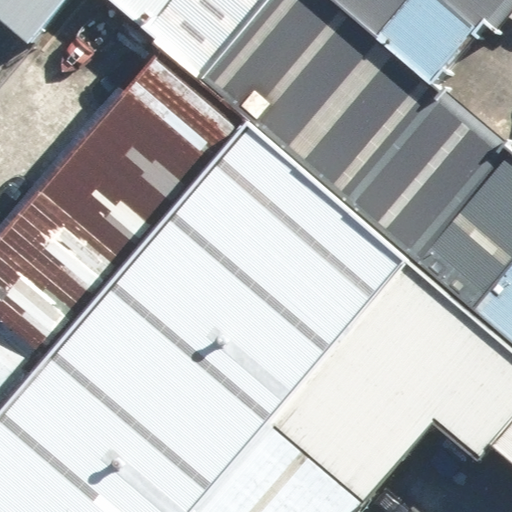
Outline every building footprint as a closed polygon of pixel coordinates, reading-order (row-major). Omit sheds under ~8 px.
[(101,4),(96,0),(0,0),(0,20),(48,63),(101,4)] [(198,89),(277,0),(96,0),(101,4),(198,89)] [(511,178),(437,113),(511,25),(511,0),(277,0),(202,87),(258,135),(418,275),(511,356),(511,178)] [(147,58),(0,233),(0,314),(49,355),(236,133),(147,58)] [(208,511),(418,275),(258,135),(0,427),(0,511),(208,511)] [(369,511),(445,421),(511,479),(511,356),(418,275),(208,511),(369,511)]
